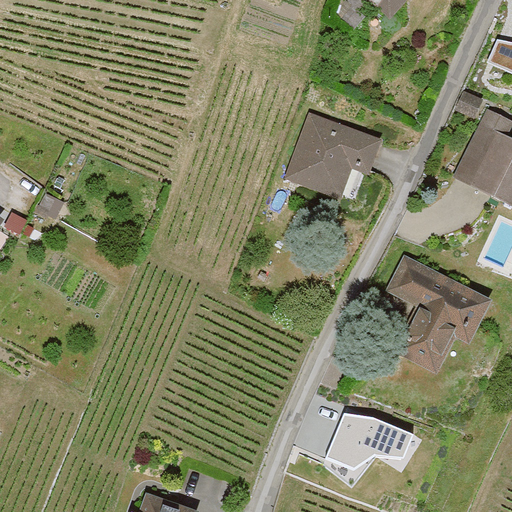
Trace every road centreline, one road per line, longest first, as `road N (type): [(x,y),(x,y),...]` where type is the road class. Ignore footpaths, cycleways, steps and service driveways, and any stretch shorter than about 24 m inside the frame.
road 1 (residential): [(490,0),(305,392),(261,511)]
road 2 (motorway): [(159,0),(18,511)]
road 3 (motorway): [(179,511),(319,0)]
